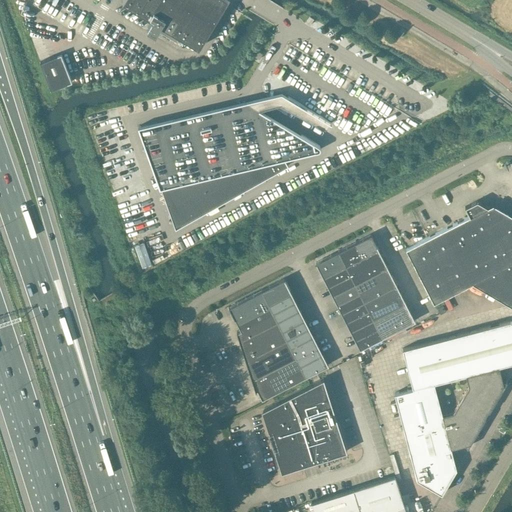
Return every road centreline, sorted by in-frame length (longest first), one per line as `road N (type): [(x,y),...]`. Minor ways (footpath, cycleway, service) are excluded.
road 1 (unclassified): [(241,511),(186,340),(191,311),(511,149)]
road 2 (motorway): [(91,444),(70,304),(0,72)]
road 3 (motorway): [(91,444),(0,171)]
road 4 (motorway): [(0,333),(57,511)]
